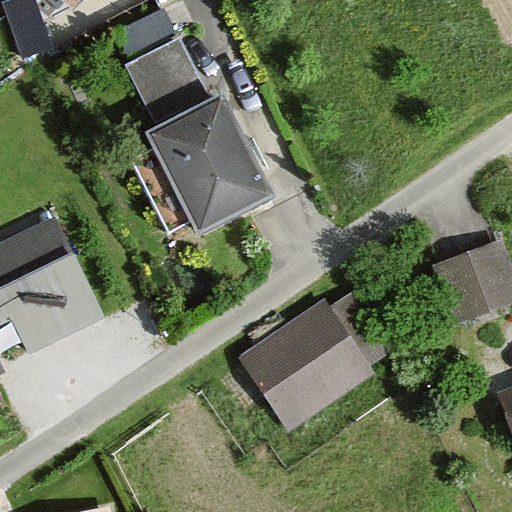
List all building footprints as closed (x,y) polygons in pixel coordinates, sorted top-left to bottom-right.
[(161,131),(219,102),(186,36),(128,65),(161,131)] [(288,195),(237,93),(219,102),(161,131),(168,146),(140,160),(176,232),(203,219),(210,233),(288,195)] [(108,314),(62,218),(0,247),(0,327),(17,319),(32,350),(108,314)] [(511,305),(511,248),(508,239),(440,264),(462,323),(511,305)] [(334,307),(327,298),(243,357),(294,429),(378,370),(374,364),(397,348),(357,291),(334,307)] [(0,377),(11,372),(0,347),(0,377)]
